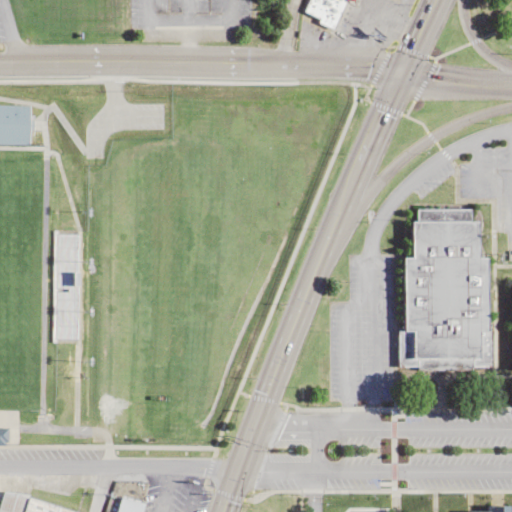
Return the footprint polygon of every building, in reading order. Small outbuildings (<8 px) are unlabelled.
[(290,0),(286,0),(269,0),(269,10),(290,11),(290,0)] [(0,145),(39,145),(39,107),(0,107),(0,145)] [(416,355),(410,355),(410,328),(401,328),(401,254),(410,254),(410,219),(415,219),(415,208),(470,208),(471,219),(477,219),(477,254),(485,254),(485,328),(477,328),(477,355),(472,355),(473,368),(416,368),(416,355)] [(76,232),(54,231),(52,338),(75,339),(76,232)] [(85,511),(1,490),(0,493),(0,511),(85,511)] [(139,511),(142,501),(106,492),(101,511),(139,511)] [(511,511),(466,511),(466,508),(487,508),(487,503),(508,503),(508,508),(511,508),(511,511)]
